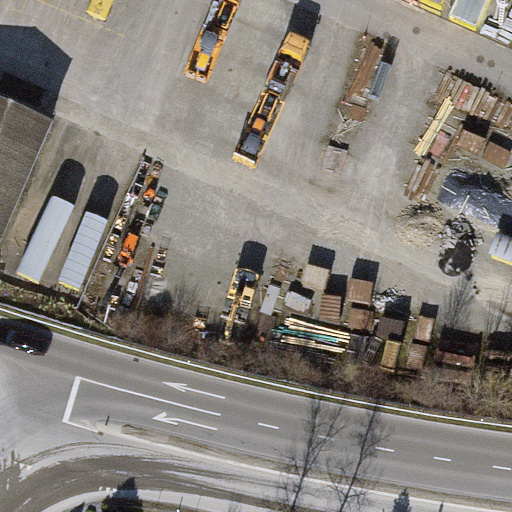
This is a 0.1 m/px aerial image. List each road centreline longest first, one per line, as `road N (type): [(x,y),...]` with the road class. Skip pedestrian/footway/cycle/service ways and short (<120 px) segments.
road 1 (secondary): [(511,468),(269,424),(0,346)]
road 2 (secondary): [(0,432),(330,511)]
